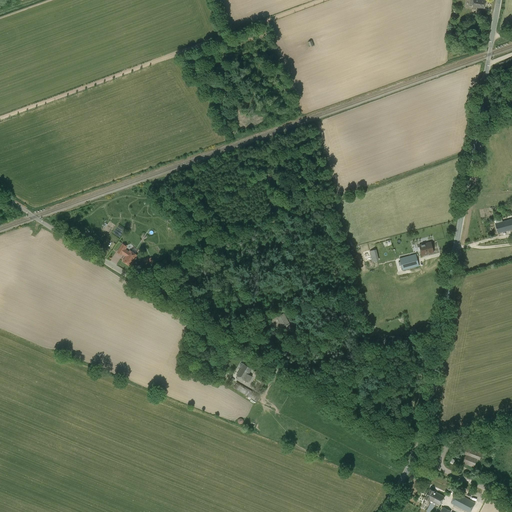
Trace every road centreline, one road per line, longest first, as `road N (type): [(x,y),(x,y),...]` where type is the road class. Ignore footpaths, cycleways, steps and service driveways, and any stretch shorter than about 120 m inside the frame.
road 1 (unclassified): [(413,453),(0,194)]
road 2 (unclassified): [(413,453),(499,0)]
